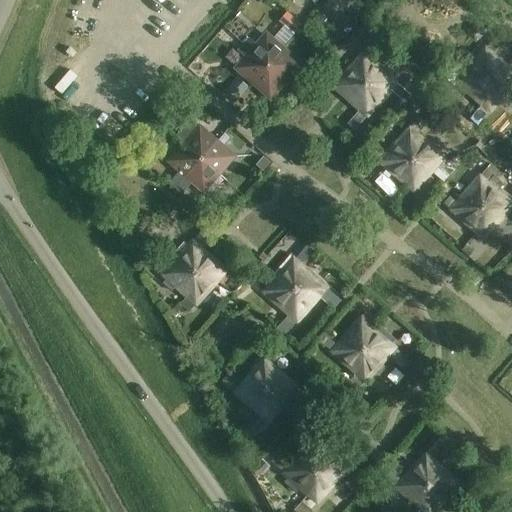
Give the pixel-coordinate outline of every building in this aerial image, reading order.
[(289,11),(278,23),(283,26),(293,36),(304,24),(289,11)] [(319,13),(311,22),(320,31),(329,22),(319,13)] [(498,33),(462,74),(461,75),(469,82),(486,80),(485,62),(491,55),(493,57),(507,40),(498,33)] [(247,37),(241,43),(268,67),(282,50),(266,36),(257,46),(247,37)] [(235,49),(246,58),(236,69),(253,84),(268,67),(241,43),(235,49)] [(372,43),(362,54),(339,80),(346,87),(364,86),(363,68),(369,60),(370,61),(380,51),(372,43)] [(298,65),(282,50),(268,67),(284,81),(298,65)] [(511,84),(511,73),(493,57),(491,55),(485,62),(486,80),(504,79),(511,85),(511,84)] [(369,60),(363,68),(364,86),(382,85),(389,91),(389,90),(405,103),(410,96),(395,84),(370,61),(369,60)] [(269,98),(284,81),(268,67),(253,84),(269,98)] [(447,76),(481,105),(488,98),(486,80),(469,82),(461,75),(462,74),(454,68),(447,76)] [(236,79),(229,87),(240,96),(247,88),(236,79)] [(478,124),(489,112),(511,85),(504,79),(486,80),(488,98),(481,105),(470,117),(478,124)] [(332,87),(359,111),(365,103),(364,86),(346,87),(339,80),(332,87)] [(353,131),(366,117),(389,91),(382,85),(364,86),(365,103),(359,111),(346,126),(353,131)] [(421,114),(408,129),(385,155),(393,162),(411,161),(409,143),(416,135),(416,136),(429,121),(421,114)] [(199,128),(184,145),(201,160),(215,143),(199,128)] [(224,133),(216,143),(215,143),(201,160),(217,174),(232,158),(222,149),(231,139),(224,133)] [(447,163),(416,136),(416,135),(409,143),(411,161),(428,159),(449,177),(461,163),(454,156),(447,163)] [(373,144),(366,151),(379,163),(405,186),(412,178),(411,161),(393,162),(385,155),(373,144)] [(168,184),(175,189),(201,160),(184,145),(169,162),(180,171),(168,184)] [(413,192),(431,171),(444,182),(449,177),(428,159),(411,161),(412,178),(405,186),(413,192)] [(181,195),(192,182),(203,191),(217,174),(201,160),(175,189),(181,195)] [(456,203),(463,210),(481,208),(480,191),(493,175),(495,176),(499,171),(491,163),(456,203)] [(493,175),(480,191),(481,208),(499,207),(506,214),(506,213),(511,217),(511,206),(496,192),(503,184),(495,176),(493,175)] [(449,197),(443,204),(450,210),(449,211),(476,234),(482,226),(481,208),(463,210),(456,203),(449,197)] [(483,240),(506,214),(499,207),(481,208),(482,226),(476,234),(483,240)] [(203,229),(170,267),(178,274),(185,266),(193,274),(200,266),(192,259),(200,250),(213,236),(207,233),(203,229)] [(307,243),(292,259),(271,284),(279,291),(286,283),(294,290),(301,282),(293,275),(301,267),(301,266),(315,250),(307,243)] [(234,280),(200,250),(192,259),(200,266),(193,274),(201,281),(208,273),(217,280),(227,289),(234,280)] [(157,271),(186,297),(194,289),(186,281),(193,274),(185,266),(178,274),(170,267),(158,256),(152,262),(157,271)] [(341,302),(326,288),(301,267),(293,275),(301,282),(294,290),(302,297),(309,289),(318,297),(319,296),(334,310),(341,302)] [(189,312),(195,305),(217,280),(208,273),(201,281),(193,274),(186,281),(194,289),(186,297),(180,305),(189,312)] [(263,292),(287,314),(295,305),(287,298),(294,290),(286,283),(279,291),(271,284),(263,292)] [(283,337),(296,322),(318,297),(309,289),(302,297),(294,290),(287,298),(295,305),(287,314),(288,315),(275,330),(283,337)] [(366,312),(339,343),(347,351),(354,343),(362,350),(369,342),(361,335),(369,326),(375,320),(366,312)] [(410,363),(394,348),(369,326),(361,335),(369,342),(362,350),(370,357),(377,349),(386,357),(387,356),(404,370),(410,363)] [(316,339),(331,352),(356,374),(363,365),(355,358),(362,350),(354,343),(347,351),(339,343),(325,330),(316,339)] [(281,343),(266,361),(263,358),(241,383),(250,391),(257,383),(265,390),(272,382),(264,375),(272,366),(273,367),(288,349),(281,343)] [(353,395),(364,382),(386,357),(377,349),(370,357),(362,350),(355,358),(363,365),(356,374),(345,387),(353,395)] [(311,402),(273,367),(272,366),(264,375),(272,382),(265,390),(273,397),(280,389),(288,397),(289,396),(304,410),(311,402)] [(223,382),(233,391),(258,414),(266,405),(258,398),(265,390),(257,383),(250,391),(241,383),(240,384),(229,374),(223,382)] [(254,436),(266,421),(288,397),(280,389),(273,397),(265,390),(258,398),(266,405),(258,414),(259,414),(246,429),(254,436)] [(438,440),(403,479),(412,487),(419,479),(427,486),(434,478),(426,471),(434,462),(435,463),(453,443),(445,436),(440,442),(438,440)] [(312,440),(291,464),(290,465),(299,473),(306,465),(314,472),(321,464),(313,457),(321,448),(312,440)] [(360,483),(346,470),(321,448),(313,457),(321,464),(314,472),(322,479),(329,471),(338,479),(338,478),(353,492),(360,483)] [(271,463),(283,474),(307,496),(315,487),(307,480),(314,472),(306,465),(299,473),(290,465),(291,464),(279,454),(271,463)] [(255,467),(252,470),(256,477),(261,474),(267,467),(261,461),(255,467)] [(458,484),(435,463),(434,462),(426,471),(434,478),(427,486),(435,493),(442,485),(451,493),(458,484)] [(380,474),(395,488),(420,510),(428,501),(420,494),(427,486),(419,479),(412,487),(403,479),(388,465),(380,474)] [(295,511),(308,511),(316,503),(338,479),(329,471),(322,479),(314,472),(307,480),(315,487),(307,496),(294,510),(295,511)] [(422,511),(433,511),(451,493),(442,485),(435,493),(427,486),(420,494),(428,501),(420,510),(422,511)]
